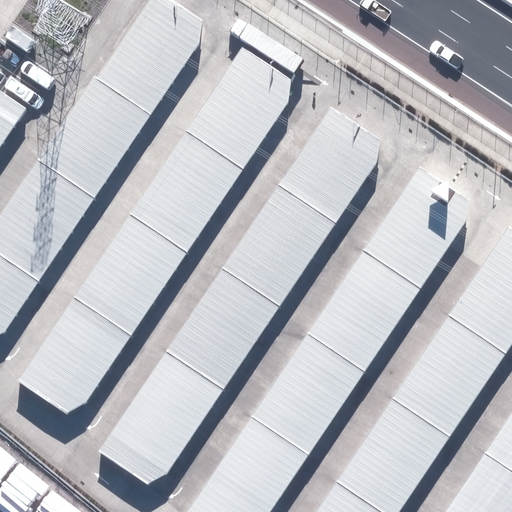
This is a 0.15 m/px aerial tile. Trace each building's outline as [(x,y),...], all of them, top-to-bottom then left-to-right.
[(0,344),(208,40),(151,2),(0,223),(0,344)] [(285,103),(228,65),(10,383),(67,422),(285,103)] [(0,151),(24,117),(0,100),(0,151)] [(373,161),(316,123),(84,462),(141,500),(373,161)] [(258,511),(458,221),(403,183),(177,511),(258,511)] [(389,511),(511,334),(511,255),(493,242),(308,511),(389,511)] [(511,511),(511,403),(437,511),(511,511)]
